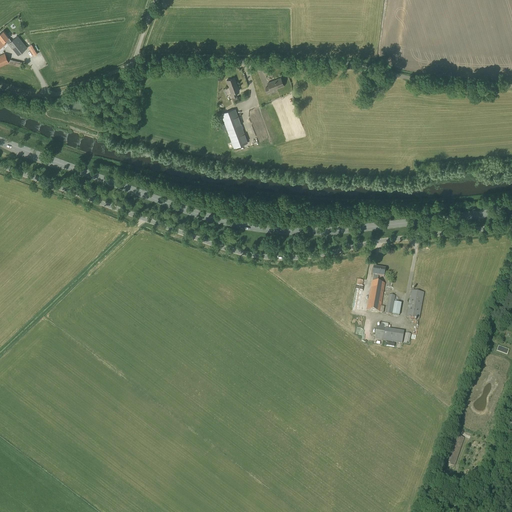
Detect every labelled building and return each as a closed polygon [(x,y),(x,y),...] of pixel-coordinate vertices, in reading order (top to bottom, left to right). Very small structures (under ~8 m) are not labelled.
[(18,36),(11,41),(3,31),(0,33),(0,48),(5,44),(4,42),(6,41),(8,44),(12,49),(13,49),(18,55),(27,48),(18,36)] [(0,67),(9,63),(5,53),(0,55),(0,67)] [(21,68),(22,63),(10,59),(9,65),(21,68)] [(237,96),(236,92),(239,91),(234,77),(226,80),(229,87),(225,88),(227,94),(230,94),(231,98),(237,96)] [(267,93),(271,92),(271,91),(284,86),(281,78),(268,83),(269,86),(265,88),(267,93)] [(322,79),(302,86),(305,95),(309,94),(309,95),(305,97),(307,102),(327,94),(325,88),(319,91),(318,89),(324,87),(322,79)] [(318,107),(330,103),(328,98),(316,101),(318,107)] [(307,115),(319,112),(317,102),(305,105),(307,115)] [(248,143),(235,109),(221,114),(225,124),(222,125),(224,131),(227,130),(234,148),(248,143)] [(384,277),(385,270),(374,268),(373,275),(374,276),(372,281),(371,281),(366,310),(383,313),(384,307),(381,307),(385,284),(377,282),(379,276),(384,277)] [(360,309),(364,287),(356,285),(352,308),(360,309)] [(419,320),(424,293),(411,291),(406,317),(419,320)] [(399,316),(401,304),(394,303),(395,296),(389,295),(385,314),(392,315),(399,316)] [(388,329),(389,325),(380,323),(379,328),(377,327),(374,340),(402,345),(404,332),(388,329)] [(455,465),(464,438),(452,434),(444,457),(443,456),(441,461),(455,465)]
